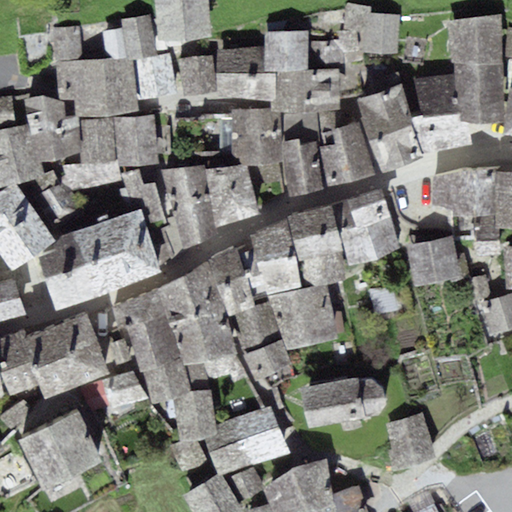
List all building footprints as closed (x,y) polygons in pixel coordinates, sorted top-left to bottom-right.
[(210,40),(206,0),(154,0),(158,44),(210,40)] [(396,56),(399,16),(370,14),(371,6),(344,4),(342,32),(364,34),(363,54),(396,56)] [(151,16),(121,20),(123,30),(126,59),(132,59),(138,102),(176,96),(170,54),(157,56),(151,16)] [(500,16),(447,22),(451,64),(455,64),(456,74),(457,115),(458,124),(498,123),(502,103),(500,16)] [(51,27),(53,63),(80,62),(78,26),(51,27)] [(102,32),(105,61),(126,59),(123,30),(102,32)] [(307,32),(264,33),(264,46),(265,73),(276,73),(307,72),(307,67),(307,40),(307,32)] [(343,40),(307,40),(307,67),(343,67),(343,40)] [(264,46),(217,51),(218,97),(275,102),(276,73),(265,73),(264,46)] [(215,95),(212,56),(177,59),(183,98),(215,95)] [(80,62),(53,63),(59,100),(74,101),(74,112),(79,117),(140,112),(138,102),(132,59),(126,59),(105,61),(80,62)] [(304,114),(340,109),(338,70),(307,72),(276,73),(275,102),(275,110),(281,114),(304,114)] [(371,96),(401,84),(396,71),(366,83),(371,96)] [(457,115),(456,74),(415,81),(421,119),(457,115)] [(425,159),(401,84),(371,96),(357,101),(380,173),(425,159)] [(511,90),(509,91),(503,137),(511,137),(511,90)] [(0,97),(0,130),(29,125),(24,99),(24,94),(0,97)] [(41,162),(82,154),(80,122),(77,117),(65,118),(63,106),(45,99),(24,99),(29,125),(37,163),(41,162)] [(271,109),(231,111),(231,116),(199,116),(199,120),(173,119),(174,157),(231,154),(231,159),(240,158),(240,169),(248,168),(276,164),(282,163),(280,115),(271,109)] [(344,112),(319,116),(324,147),(319,147),(327,190),(376,177),(355,117),(344,112)] [(158,163),(154,116),(113,120),(117,162),(118,167),(158,163)] [(117,162),(113,120),(80,122),(82,154),(82,165),(117,162)] [(44,178),(41,162),(37,163),(29,125),(0,130),(0,188),(15,185),(44,178)] [(298,140),(283,143),(283,165),(288,199),(323,191),(316,143),(299,148),(298,140)] [(118,167),(117,162),(82,165),(63,165),(64,177),(60,177),(63,191),(118,184),(118,167)] [(278,182),(276,164),(248,168),(251,186),(278,182)] [(203,165),(163,172),(166,184),(184,250),(217,237),(216,228),(204,171),(203,165)] [(251,186),(248,168),(240,169),(204,171),(216,228),(259,217),(251,186)] [(141,170),(122,174),(126,189),(119,190),(127,215),(141,210),(157,261),(184,250),(166,184),(143,188),(141,170)] [(511,171),(493,172),(495,215),(495,231),(499,231),(511,230),(511,171)] [(493,172),(431,175),(433,211),(452,210),(452,219),(472,217),(495,215),(493,172)] [(54,241),(15,185),(0,195),(0,261),(10,275),(33,259),(54,241)] [(83,220),(63,191),(59,185),(34,198),(57,233),(83,220)] [(390,221),(380,191),(331,206),(337,234),(341,233),(390,221)] [(331,206),(287,218),(293,248),(299,262),(301,262),(304,289),(325,285),(347,281),(345,268),(341,233),(337,234),(331,206)] [(157,261),(141,210),(127,215),(75,231),(96,297),(161,275),(157,261)] [(500,257),(499,231),(495,231),(495,215),(472,217),(476,258),(500,257)] [(287,218),(249,236),(251,243),(267,297),(301,289),(293,248),(287,218)] [(390,221),(341,233),(345,268),(401,251),(390,221)] [(55,312),(96,297),(75,231),(62,237),(54,247),(56,253),(38,259),(55,312)] [(458,279),(452,239),(406,246),(413,287),(458,279)] [(235,247),(210,258),(211,260),(208,261),(229,316),(245,356),(280,341),(267,303),(254,307),(252,301),(267,297),(251,243),(236,249),(235,247)] [(511,246),(503,247),(506,292),(511,291),(511,246)] [(206,263),(183,278),(211,359),(236,352),(226,320),(206,263)] [(211,359),(183,278),(156,289),(167,325),(178,359),(181,358),(186,367),(211,359)] [(0,327),(26,320),(14,281),(0,284),(0,327)] [(301,289),(267,297),(287,352),(337,341),(325,285),(304,289),(301,289)] [(167,325),(156,289),(111,307),(121,338),(129,336),(167,325)] [(511,331),(511,294),(481,303),(492,338),(511,331)] [(54,328),(78,387),(110,374),(86,315),(54,328)] [(178,359),(167,325),(129,336),(138,370),(178,359)] [(38,386),(43,401),(78,387),(54,328),(26,339),(20,342),(38,386)] [(26,339),(21,330),(0,341),(0,373),(10,398),(38,386),(20,342),(26,339)] [(123,341),(109,346),(116,367),(131,362),(123,341)] [(290,365),(280,341),(245,356),(256,382),(290,365)] [(237,354),(204,364),(207,381),(229,374),(232,381),(245,376),(237,354)] [(179,361),(139,372),(140,374),(144,373),(153,407),(174,401),(179,442),(204,440),(216,436),(215,426),(209,390),(207,381),(204,364),(183,370),(179,361)] [(136,373),(102,381),(109,406),(109,408),(145,400),(136,373)] [(357,378),(299,389),(308,430),(378,416),(385,407),(381,388),(371,381),(358,383),(357,378)] [(109,406),(102,381),(79,389),(91,412),(109,406)] [(270,408),(215,426),(216,436),(204,440),(218,475),(224,475),(288,453),(270,408)] [(84,411),(18,442),(42,494),(108,463),(84,411)] [(393,471),(398,469),(435,458),(422,413),(384,425),(392,450),(387,451),(393,471)] [(208,464),(198,443),(176,444),(170,445),(185,477),(208,464)] [(324,462),(291,471),(305,511),(339,511),(334,493),(324,462)] [(254,468),(225,480),(243,511),(245,511),(246,511),(269,505),(262,490),(265,487),(254,468)] [(265,487),(262,490),(269,505),(246,511),(245,511),(305,511),(291,471),(265,487)] [(224,479),(215,477),(182,497),(191,511),(243,511),(225,480),(224,479)] [(366,511),(359,486),(334,493),(339,511),(366,511)]
